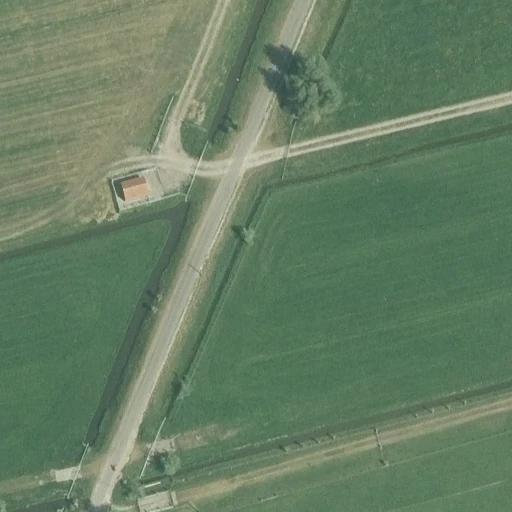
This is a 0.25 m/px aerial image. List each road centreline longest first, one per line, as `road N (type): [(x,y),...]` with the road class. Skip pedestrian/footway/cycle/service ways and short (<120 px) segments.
road 1 (track): [(0,494),(511,369)]
road 2 (track): [(129,511),(511,408)]
road 3 (track): [(222,0),(168,142),(177,163),(134,165),(90,180),(58,213),(0,229)]
road 4 (track): [(177,163),(196,170),(511,102)]
